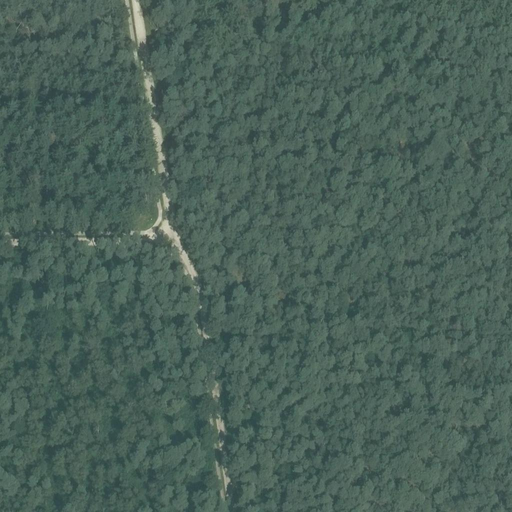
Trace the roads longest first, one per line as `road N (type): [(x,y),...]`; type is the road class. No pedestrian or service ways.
road 1 (track): [(171,232),(200,296),(232,511)]
road 2 (track): [(135,0),(171,232)]
road 3 (track): [(171,232),(138,241),(0,241)]
